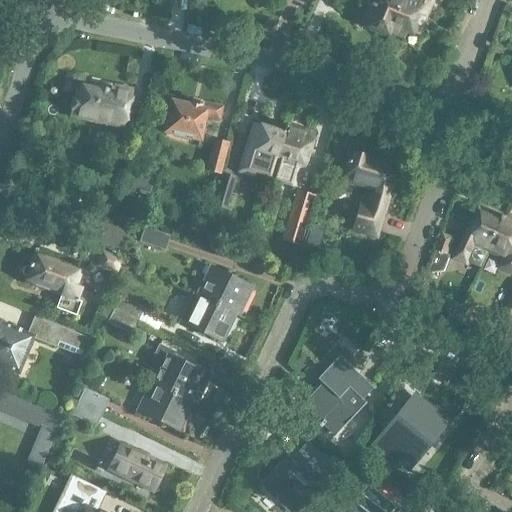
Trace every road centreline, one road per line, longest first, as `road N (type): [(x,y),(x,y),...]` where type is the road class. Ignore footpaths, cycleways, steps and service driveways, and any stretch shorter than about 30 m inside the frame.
road 1 (residential): [(449,126),(351,83),(30,10)]
road 2 (residential): [(390,311),(318,280),(295,298),(205,511)]
road 3 (residential): [(390,311),(448,159),(449,126)]
road 4 (residential): [(448,511),(511,374)]
road 5 (residential): [(511,368),(390,311)]
road 6 (residential): [(488,0),(449,126)]
